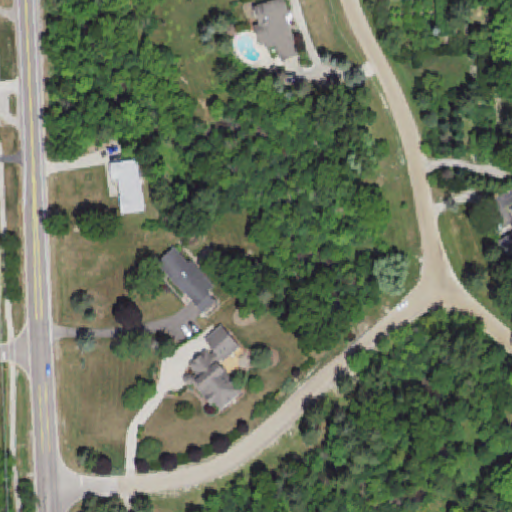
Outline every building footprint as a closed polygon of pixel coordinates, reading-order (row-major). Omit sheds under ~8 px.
[(273,0),(253,6),(258,24),(254,25),(262,50),(275,46),(280,61),(299,55),(287,17),(289,16),(284,0),(273,0)] [(110,164),(137,160),(145,211),(122,215),(119,197),(121,196),(118,180),(112,181),(110,164)] [(511,253),(511,204),(506,207),(511,218),(511,233),(499,240),(507,256),(511,253)] [(156,264),(174,247),(189,264),(191,262),(214,287),(207,293),(216,303),(203,314),(198,308),(186,295),(185,296),(156,264)] [(240,348),(221,325),(204,340),(210,347),(188,365),(193,371),(187,376),(217,413),(242,392),(219,365),(240,348)]
